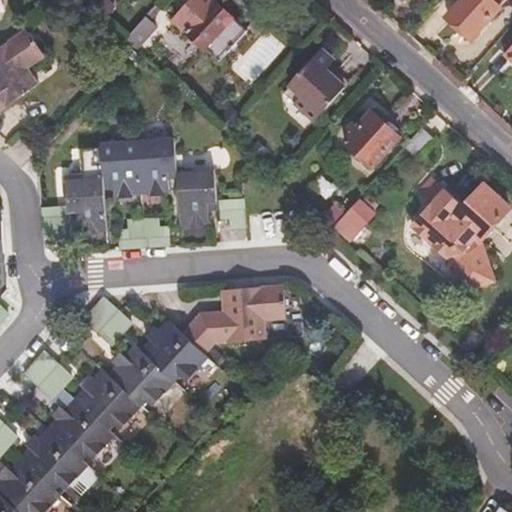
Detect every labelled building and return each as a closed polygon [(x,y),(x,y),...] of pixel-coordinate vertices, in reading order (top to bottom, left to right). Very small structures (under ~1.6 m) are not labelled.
[(231,21),(215,6),(209,12),(196,0),(195,0),(174,23),(203,51),(231,21)] [(196,0),(209,12),(215,6),(209,0),(196,0)] [(474,48),(504,15),(487,0),(465,0),(446,21),(474,48)] [(96,6),(91,13),(103,24),(108,17),(96,6)] [(29,23),(0,43),(0,104),(2,107),(44,77),(32,61),(50,49),(29,23)] [(140,40),(131,32),(122,41),(132,50),(140,40)] [(314,125),(344,92),(326,76),(334,66),(321,54),(283,96),(314,125)] [(364,123),(351,137),(344,145),(371,170),(397,142),(370,116),(364,123)] [(217,129),(225,136),(235,126),(225,118),(217,129)] [(346,133),(351,137),(364,123),(359,119),(346,133)] [(180,167),(177,132),(141,135),(144,191),(171,189),(170,174),(180,174),(180,167)] [(419,133),(403,151),(413,161),(430,143),(419,133)] [(144,191),(141,135),(104,137),(106,173),(107,179),(115,179),(117,192),(144,191)] [(259,163),(267,155),(258,147),(251,154),(259,163)] [(180,174),(184,224),(209,222),(209,206),(217,206),(215,165),(180,167),(180,174)] [(107,179),(106,173),(70,176),(72,216),(80,217),(82,230),(110,230),(107,179)] [(412,229),(419,237),(453,200),(432,182),(418,196),(430,208),(412,229)] [(490,233),(509,212),(483,189),(463,210),(450,224),(477,246),(490,233)] [(232,226),(248,226),(247,196),(221,198),(222,217),(231,218),(232,226)] [(453,200),(419,237),(453,268),(455,295),(462,302),(482,301),(486,296),(484,252),(477,246),(450,224),(463,210),(453,200)] [(67,203),(43,204),(45,236),(60,236),(60,226),(69,225),(67,203)] [(372,218),(358,205),(333,231),(351,247),(361,236),(358,232),(372,218)] [(161,245),(170,244),(170,224),(161,224),(160,216),(146,217),(147,243),(161,242),(161,245)] [(147,243),(146,217),(130,217),(130,227),(121,227),(122,248),(133,247),(133,244),(147,243)] [(0,259),(8,258),(5,218),(0,218),(0,259)] [(511,245),(511,234),(511,233),(501,244),(508,250),(511,245)] [(183,337),(204,357),(216,345),(265,341),(264,322),(286,321),(283,288),(224,292),(224,315),(203,316),(183,337)] [(0,329),(14,314),(13,313),(0,302),(0,329)] [(98,313),(123,335),(133,324),(109,302),(98,313)] [(113,346),(123,335),(98,313),(88,324),(113,346)] [(142,352),(176,382),(185,372),(189,375),(195,369),(199,371),(209,360),(204,357),(183,337),(169,323),(158,335),(152,341),(142,352)] [(147,337),(152,341),(158,335),(154,330),(147,337)] [(163,395),(176,382),(142,352),(136,347),(125,358),(118,367),(108,377),(142,409),(150,399),(156,401),(160,396),(163,395)] [(34,364),(62,389),(72,379),(44,353),(34,364)] [(111,361),(118,367),(125,358),(119,353),(111,361)] [(52,400),(62,389),(34,364),(24,374),(52,400)] [(132,421),(142,409),(108,377),(103,372),(93,383),(85,391),(76,402),(110,434),(120,424),(123,426),(129,420),(132,421)] [(81,386),(85,391),(93,383),(88,378),(81,386)] [(277,412),(289,387),(274,379),(262,404),(277,412)] [(105,450),(115,439),(110,434),(76,402),(65,413),(58,421),(47,432),(82,464),(91,455),(96,456),(102,449),(105,450)] [(52,416),(58,421),(65,413),(60,409),(52,416)] [(0,445),(6,451),(17,439),(0,423),(0,445)] [(77,481),(88,470),(82,464),(47,432),(37,444),(30,451),(19,463),(53,495),(63,485),(67,487),(74,480),(77,481)] [(25,446),(30,451),(37,444),(32,439),(25,446)] [(49,511),(59,501),(53,495),(19,463),(9,473),(3,480),(0,483),(0,499),(13,511),(44,511),(47,510),(49,511)] [(0,472),(0,477),(3,480),(9,473),(4,468),(0,472)] [(331,495),(327,500),(339,509),(343,503),(331,495)] [(13,511),(0,499),(0,511),(13,511)]
